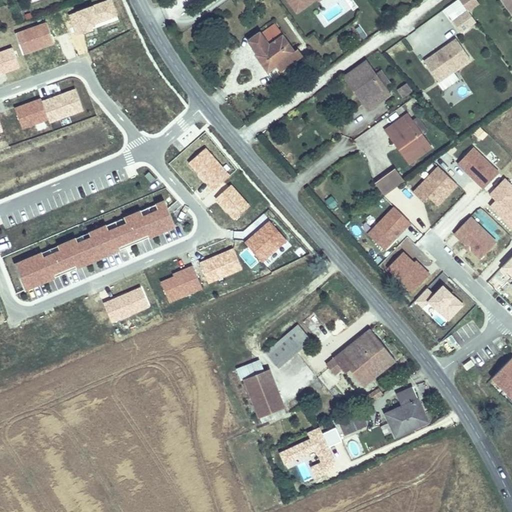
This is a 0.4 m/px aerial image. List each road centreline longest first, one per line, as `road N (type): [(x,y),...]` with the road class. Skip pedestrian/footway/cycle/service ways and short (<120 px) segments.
road 1 (tertiary): [(438,374),(204,104)]
road 2 (residential): [(0,276),(10,304),(29,312),(200,237),(202,215),(147,150)]
road 3 (residential): [(0,93),(71,67),(85,70),(147,150)]
road 4 (residential): [(147,150),(0,209)]
road 5 (tertiary): [(511,501),(438,374)]
road 6 (tertiary): [(204,104),(137,0)]
